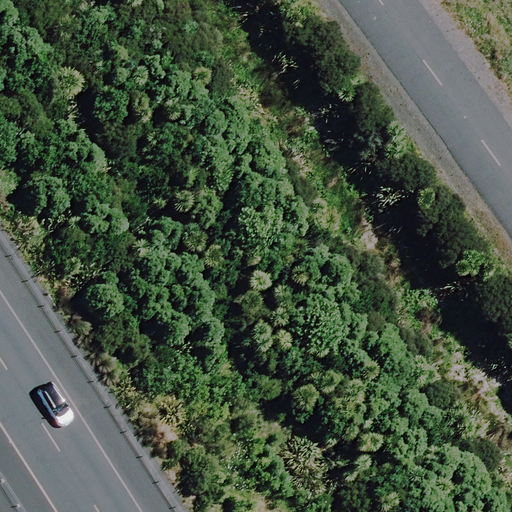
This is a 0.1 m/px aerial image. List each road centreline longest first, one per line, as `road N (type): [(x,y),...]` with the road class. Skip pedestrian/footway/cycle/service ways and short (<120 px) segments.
road 1 (motorway): [(0,348),(116,511)]
road 2 (unclassified): [(511,153),(400,0)]
